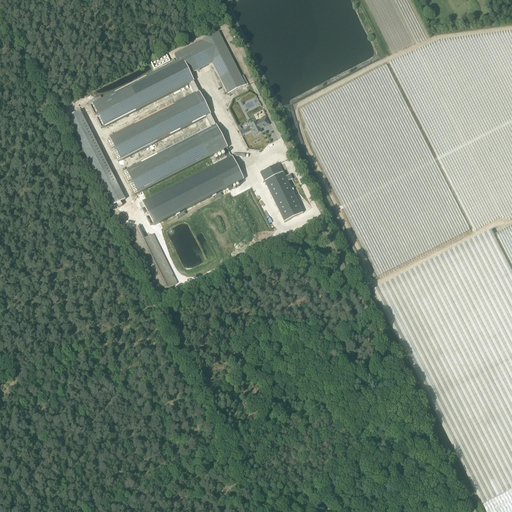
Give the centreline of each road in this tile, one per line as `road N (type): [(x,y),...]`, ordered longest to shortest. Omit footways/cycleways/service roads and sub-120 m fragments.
road 1 (track): [(261,511),(16,26)]
road 2 (track): [(93,511),(399,359)]
road 3 (track): [(330,192),(363,254),(399,359),(469,490)]
road 4 (track): [(0,382),(157,306)]
